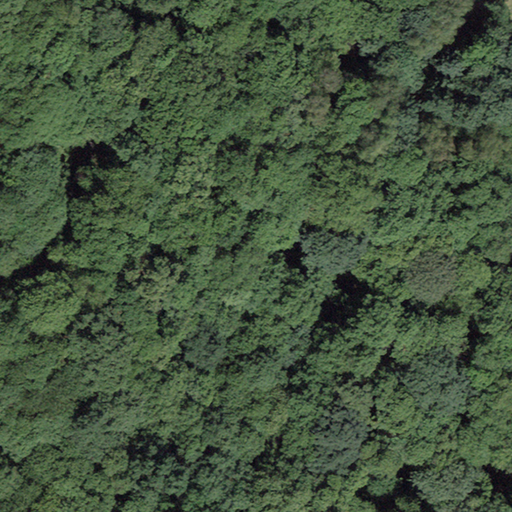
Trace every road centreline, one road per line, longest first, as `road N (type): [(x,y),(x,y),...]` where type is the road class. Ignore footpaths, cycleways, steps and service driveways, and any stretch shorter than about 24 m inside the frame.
road 1 (unclassified): [(418,0),(403,14),(336,163),(319,181),(288,190),(264,174),(264,155),(312,62),(310,0)]
road 2 (unclassified): [(136,0),(116,41),(55,118),(35,189),(0,239)]
